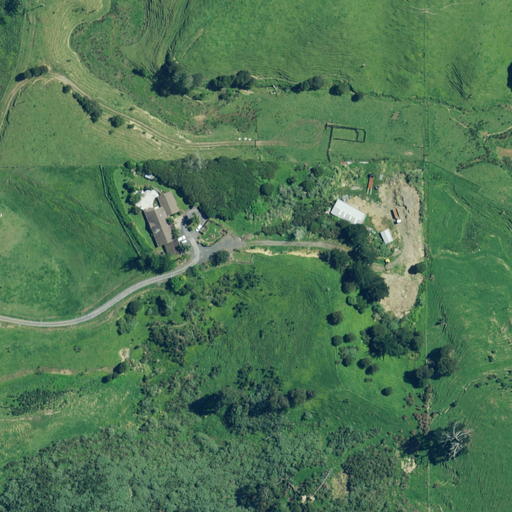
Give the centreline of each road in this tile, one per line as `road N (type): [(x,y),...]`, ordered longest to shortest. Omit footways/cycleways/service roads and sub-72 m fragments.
road 1 (track): [(228,241),(330,249),(375,269),(411,246),(415,232),(404,206),(373,185),(350,183),(274,227)]
road 2 (track): [(274,227),(211,246),(92,309),(0,307)]
